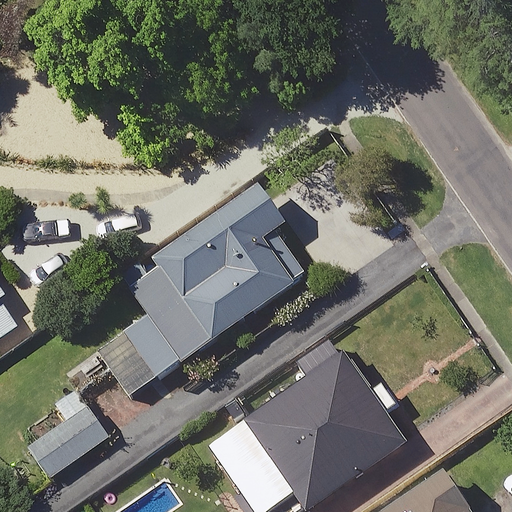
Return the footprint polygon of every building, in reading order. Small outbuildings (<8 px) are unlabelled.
[(285,230),(260,192),(156,262),(163,271),(213,345),(215,347),(299,290),(267,242),(285,230)] [(130,294),(181,367),(213,345),(163,271),(130,294)] [(0,336),(11,329),(0,312),(0,336)] [(317,511),(409,450),(345,356),(246,424),(296,496),(306,511),(317,511)] [(109,443),(88,412),(31,452),(51,482),(109,443)] [(211,448),(255,511),(273,511),(296,496),(246,424),(211,448)] [(469,511),(444,474),(388,511),(469,511)]
